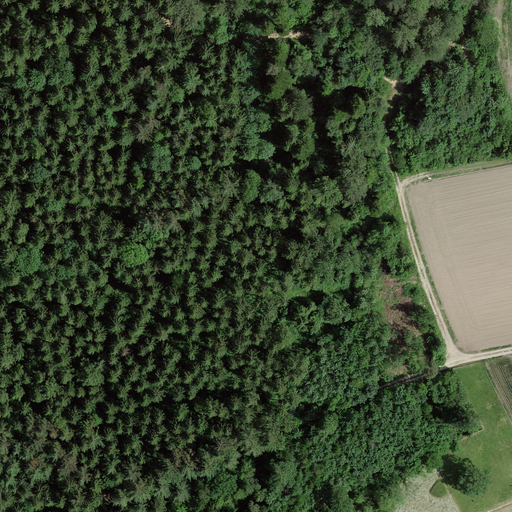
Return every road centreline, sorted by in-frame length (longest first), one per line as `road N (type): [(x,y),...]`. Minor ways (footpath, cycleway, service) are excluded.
road 1 (track): [(0,497),(77,501),(139,489),(351,399),(511,350)]
road 2 (track): [(476,0),(460,33),(394,99),(388,132),(417,257),(460,360)]
